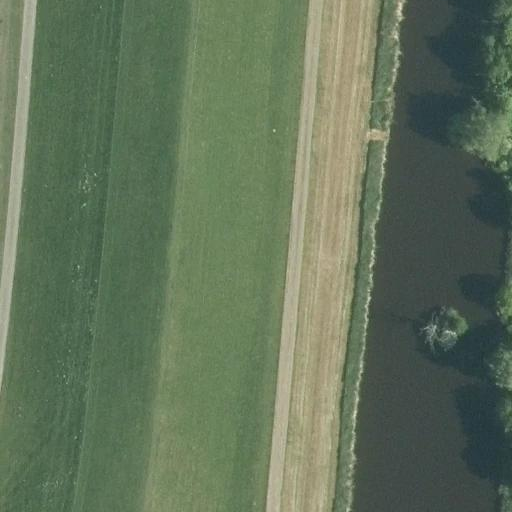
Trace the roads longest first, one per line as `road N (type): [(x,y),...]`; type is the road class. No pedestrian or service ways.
road 1 (track): [(319,0),(274,511)]
road 2 (track): [(0,343),(33,0)]
